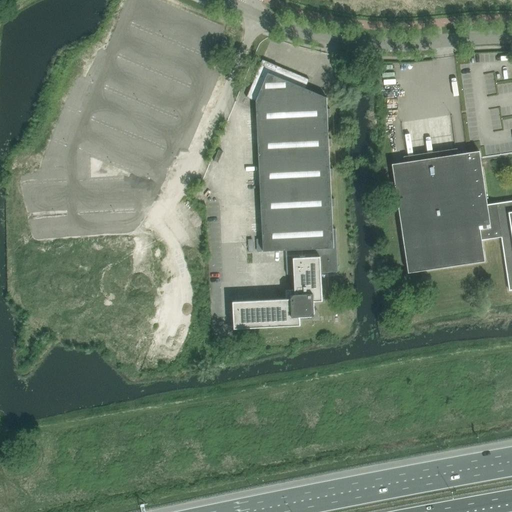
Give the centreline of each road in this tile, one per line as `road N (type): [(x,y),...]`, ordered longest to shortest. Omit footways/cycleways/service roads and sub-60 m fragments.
road 1 (unclassified): [(258,17),(378,45),(511,39)]
road 2 (motorway): [(511,465),(276,511)]
road 3 (unclassified): [(181,194),(258,17)]
